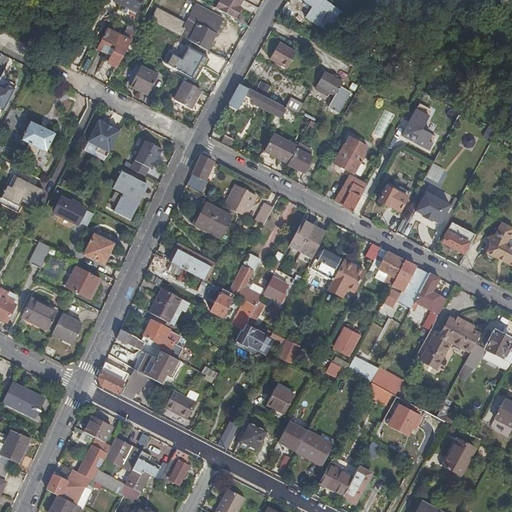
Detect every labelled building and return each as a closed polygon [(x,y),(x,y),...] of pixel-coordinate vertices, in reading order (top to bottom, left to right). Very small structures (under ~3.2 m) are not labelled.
[(115,0),(114,2),(123,6),(129,9),(138,13),(144,0),(115,0)] [(219,0),(214,9),(235,20),(239,13),(236,11),(238,7),(241,0),(219,0)] [(343,12),(322,0),(316,0),(306,19),(330,33),(343,12)] [(180,37),(207,52),(224,20),(196,5),(180,37)] [(138,29),(129,25),(122,38),(131,43),(138,29)] [(173,34),(162,28),(160,32),(171,38),(173,34)] [(109,64),(117,68),(126,52),(131,43),(122,38),(107,31),(97,49),(112,57),(109,64)] [(289,71),(298,53),(280,44),(271,61),(289,71)] [(184,56),(179,53),(176,58),(174,58),(170,67),(185,75),(196,57),(186,52),(184,56)] [(455,61),(447,60),(446,67),(454,69),(455,61)] [(367,72),(353,64),(345,79),(353,83),(352,85),(358,89),(367,72)] [(147,97),(158,77),(141,68),(131,88),(147,97)] [(342,84),(324,74),(317,87),(323,90),(322,93),(328,97),(329,94),(335,96),(329,108),(339,114),(350,92),(340,87),(342,84)] [(0,82),(0,107),(5,110),(17,87),(8,82),(6,85),(0,82)] [(191,111),(202,92),(185,83),(175,102),(191,111)] [(270,87),(262,83),(258,90),(266,94),(270,87)] [(240,84),(228,106),(237,111),(245,95),(276,112),(274,115),(280,118),(282,119),(288,108),(286,107),(240,84)] [(302,105),(292,100),(288,108),(298,114),(302,105)] [(280,118),(274,115),(271,122),(276,125),(280,118)] [(311,132),(316,123),(311,120),(306,130),(311,132)] [(107,158),(119,132),(98,122),(87,143),(98,149),(96,153),(106,158),(107,158)] [(56,135),(30,123),(21,141),(29,145),(26,151),(36,156),(39,150),(46,153),(56,135)] [(297,146),(273,134),(264,152),(288,164),(297,146)] [(349,138),(350,137),(348,136),(339,154),(333,164),(354,175),(359,165),(369,147),(367,146),(366,147),(349,138)] [(220,145),(232,150),(235,142),(224,137),(220,145)] [(136,161),(153,170),(156,164),(155,163),(158,156),(160,157),(163,151),(143,139),(140,140),(138,144),(139,147),(143,149),(136,161)] [(288,164),(287,165),(304,174),(312,159),(302,154),(305,148),(299,144),(297,146),(288,164)] [(251,157),(259,162),(262,156),(254,152),(251,157)] [(206,181),(214,164),(200,157),(187,184),(198,190),(203,180),(206,181)] [(129,175),(122,172),(113,189),(120,192),(129,175)] [(145,184),(129,175),(120,192),(123,194),(114,212),(131,221),(144,195),(140,193),(145,184)] [(12,189),(17,178),(14,176),(9,187),(12,189)] [(349,176),(335,203),(352,212),(367,185),(349,176)] [(42,196),(44,192),(35,188),(17,178),(12,189),(9,187),(8,187),(5,192),(4,192),(4,193),(2,198),(19,208),(22,202),(26,204),(35,209),(37,206),(42,196)] [(149,186),(145,184),(140,193),(144,195),(149,186)] [(399,212),(409,192),(398,187),(397,189),(388,185),(379,202),(388,207),(389,206),(399,212)] [(223,206),(242,216),(247,206),(250,206),(255,197),(234,186),(223,206)] [(87,206),(62,193),(53,212),(79,224),(80,223),(87,227),(94,212),(87,209),(87,206)] [(441,226),(451,207),(426,193),(416,213),(423,216),(422,218),(431,223),(432,221),(441,226)] [(17,210),(19,208),(2,198),(0,201),(17,210)] [(220,239),(230,218),(205,205),(194,226),(220,239)] [(263,227),(272,210),(264,206),(256,223),(263,227)] [(325,234),(327,231),(303,218),(301,221),(325,234)] [(301,221),(288,246),(312,259),(324,237),(325,234),(301,221)] [(442,243),(465,256),(474,238),(452,226),(442,243)] [(511,273),(511,248),(507,246),(511,235),(499,228),(493,239),(485,242),(487,251),(483,257),(484,261),(491,264),(493,263),(511,273)] [(101,231),(88,256),(107,266),(119,240),(101,231)] [(41,267),(51,247),(40,241),(30,262),(41,267)] [(175,243),(173,247),(210,267),(212,262),(175,243)] [(372,265),(380,249),(374,245),(365,262),(372,265)] [(173,247),(166,260),(170,262),(183,269),(203,280),(210,267),(173,247)] [(377,271),(387,252),(380,249),(372,265),(371,267),(377,271)] [(277,251),(273,258),(279,261),(282,254),(277,251)] [(331,277),(334,278),(340,265),(338,264),(340,260),(323,251),(318,260),(315,259),(311,268),(329,278),(331,277)] [(387,276),(395,280),(404,261),(387,252),(377,271),(387,276)] [(248,255),(246,260),(229,293),(233,296),(247,303),(255,308),(261,297),(244,288),(247,282),(252,273),(253,273),(259,261),(248,255)] [(268,268),(275,271),(276,269),(280,262),(279,261),(273,258),(268,268)] [(364,272),(343,261),(340,265),(334,278),(327,290),(342,297),(347,288),(354,292),(364,272)] [(183,269),(170,262),(166,270),(178,277),(183,269)] [(411,309),(429,274),(406,262),(396,280),(395,280),(392,284),(404,291),(401,296),(398,302),(411,309)] [(64,286),(86,297),(92,285),(95,287),(99,279),(74,266),(64,286)] [(430,332),(447,299),(433,292),(440,279),(429,274),(411,309),(413,310),(416,305),(424,309),(425,308),(431,311),(422,327),(430,332)] [(395,280),(387,276),(383,283),(391,287),(392,284),(395,280)] [(265,289),(263,294),(279,303),(288,286),(272,277),(265,289)] [(247,282),(244,288),(261,297),(263,294),(265,289),(253,282),(252,285),(247,282)] [(398,295),(401,296),(404,291),(392,284),(391,287),(390,290),(398,295)] [(92,285),(86,297),(90,299),(97,287),(95,287),(92,285)] [(0,318),(7,323),(15,308),(13,307),(14,305),(11,303),(15,295),(0,287),(0,318)] [(181,300),(161,289),(149,313),(169,324),(181,300)] [(233,296),(229,293),(222,289),(210,312),(221,318),(233,296)] [(386,296),(395,301),(398,295),(390,290),(386,296)] [(24,319),(49,333),(59,314),(34,301),(24,319)] [(242,332),(245,327),(248,320),(255,308),(247,303),(241,316),(242,317),(235,328),(242,332)] [(64,316),(54,336),(74,346),(84,327),(64,316)] [(476,344),(481,335),(473,331),(475,327),(465,322),(463,325),(450,319),(441,335),(436,333),(420,362),(436,370),(451,342),(471,353),(476,344)] [(152,321),(141,342),(144,344),(159,352),(162,354),(166,356),(177,361),(184,348),(166,339),(170,332),(152,321)] [(248,346),(265,354),(272,341),(245,327),(242,332),(237,342),(247,347),(248,346)] [(487,350),(511,363),(511,340),(490,329),(480,347),(476,344),(471,353),(465,364),(475,369),(476,370),(487,350)] [(141,342),(120,331),(116,339),(140,351),(144,344),(141,342)] [(271,338),(282,344),(285,339),(273,333),(271,338)] [(288,362),(294,350),(285,345),(279,357),(288,362)] [(147,377),(163,385),(167,378),(170,380),(172,376),(175,378),(182,364),(177,361),(166,356),(162,354),(158,362),(146,356),(140,366),(147,370),(144,375),(147,377)] [(339,369),(345,372),(349,363),(336,357),(332,365),(339,369)] [(366,383),(370,385),(375,375),(351,363),(346,372),(366,383)] [(132,378),(105,364),(100,374),(103,387),(122,397),(126,389),(132,378)] [(324,373),(335,378),(339,369),(332,365),(329,364),(324,373)] [(475,369),(465,364),(458,377),(466,381),(475,369)] [(205,368),(201,375),(215,382),(219,376),(205,368)] [(144,375),(136,370),(132,378),(126,389),(137,394),(138,395),(147,377),(144,375)] [(390,395),(395,398),(403,384),(377,371),(375,375),(370,385),(390,395)] [(44,398),(13,382),(4,401),(35,417),(44,398)] [(367,390),(365,396),(385,406),(390,395),(370,385),(367,390)] [(285,414),(295,396),(278,386),(268,404),(285,414)] [(126,389),(122,397),(133,403),(137,394),(126,389)] [(186,398),(195,402),(199,395),(190,390),(186,398)] [(187,420),(196,403),(195,402),(186,398),(174,391),(165,408),(187,420)] [(511,428),(511,401),(511,404),(503,399),(492,418),(511,428)] [(445,401),(442,406),(450,411),(453,405),(445,401)] [(442,406),(436,419),(444,423),(447,418),(451,411),(450,411),(442,406)] [(415,428),(420,418),(397,407),(387,428),(406,438),(412,427),(415,428)] [(92,416),(84,432),(95,438),(104,442),(112,426),(105,423),(107,419),(96,414),(94,417),(92,416)] [(447,418),(444,423),(456,429),(458,424),(447,418)] [(249,423),(240,442),(258,451),(267,432),(249,423)] [(286,428),(277,444),(294,453),(305,432),(288,423),(286,428)] [(229,425),(218,447),(226,451),(237,429),(229,425)] [(322,467),(337,438),(324,431),(322,436),(310,429),(297,454),(322,467)] [(0,459),(12,466),(15,461),(20,463),(31,439),(13,430),(10,436),(0,430),(0,459)] [(104,457),(110,445),(104,442),(95,438),(92,446),(97,450),(96,453),(104,457)] [(115,438),(106,458),(120,464),(128,468),(134,456),(136,457),(139,450),(115,438)] [(458,476),(472,449),(452,439),(438,466),(458,476)] [(375,458),(380,447),(372,443),(366,454),(375,458)] [(89,467),(96,453),(97,450),(92,446),(90,446),(77,471),(85,475),(89,467)] [(154,454),(142,448),(125,483),(135,489),(136,489),(145,473),(150,476),(153,477),(156,479),(164,463),(153,457),(154,454)] [(189,455),(177,450),(173,458),(178,461),(184,465),(189,455)] [(178,461),(173,458),(169,465),(162,479),(172,483),(173,480),(179,483),(188,467),(184,465),(178,461)] [(280,469),(286,472),(292,461),(286,458),(280,469)] [(0,493),(12,466),(0,459),(0,493)] [(164,463),(156,479),(161,481),(161,480),(162,479),(169,465),(164,463)] [(329,465),(319,484),(343,497),(352,480),(336,472),(338,470),(329,465)] [(343,497),(342,499),(355,506),(371,475),(359,468),(352,480),(343,497)] [(98,469),(92,480),(119,495),(125,483),(98,469)] [(150,476),(145,473),(136,489),(142,492),(150,476)] [(46,491),(48,492),(57,496),(61,498),(69,482),(53,475),(46,491)] [(70,479),(69,482),(61,498),(75,506),(85,486),(70,479)] [(135,489),(125,483),(119,495),(124,497),(129,500),(135,489)] [(235,511),(244,497),(228,488),(215,511),(235,511)] [(61,498),(57,496),(48,511),(80,511),(82,509),(75,506),(61,498)]
